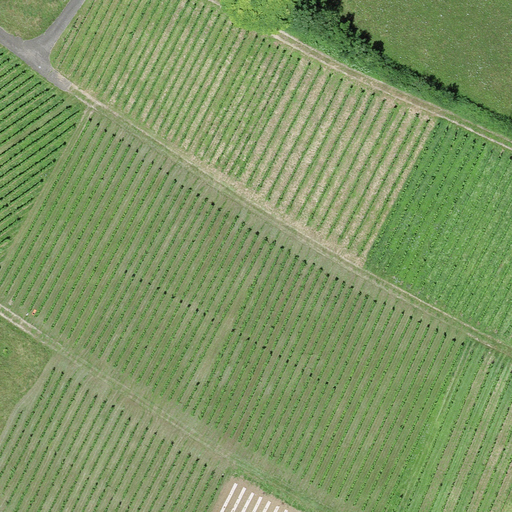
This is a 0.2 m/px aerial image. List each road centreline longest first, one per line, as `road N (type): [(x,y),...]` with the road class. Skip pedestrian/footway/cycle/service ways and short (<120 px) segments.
road 1 (track): [(33,59),(348,270),(511,352)]
road 2 (track): [(0,309),(60,358),(324,511)]
road 3 (track): [(202,0),(262,36),(511,149)]
